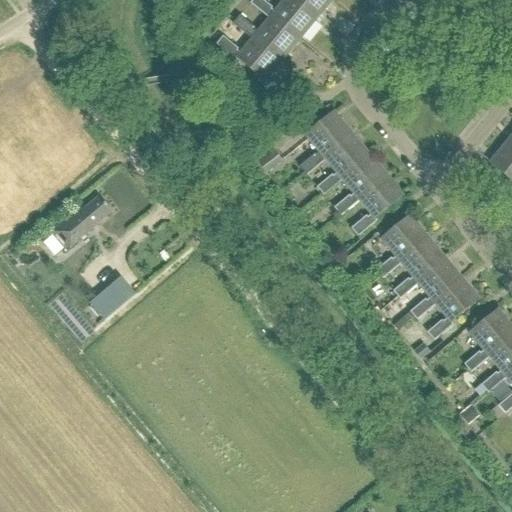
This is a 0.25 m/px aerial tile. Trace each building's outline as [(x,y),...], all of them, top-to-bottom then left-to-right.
[(253,0),(251,4),(269,19),(271,17),(301,41),(318,20),(293,0),(285,0),(274,13),(271,10),(273,8),(262,0),(253,0)] [(293,0),(318,20),(334,0),(293,0)] [(234,24),(252,39),(254,37),(283,62),(301,41),(271,17),(269,19),(258,33),(254,30),(255,29),(240,16),(234,24)] [(266,82),(283,62),(254,37),(252,39),(239,54),(237,52),(239,50),(224,37),(218,45),(236,60),(237,58),(266,82)] [(319,154),(317,156),(316,154),(300,167),(306,175),(324,160),(322,158),(352,133),(335,113),(305,138),(319,154)] [(322,158),(324,160),(336,173),(337,175),(335,177),(333,175),(317,188),(324,195),(341,180),(339,179),(369,153),(352,133),(322,158)] [(511,180),(511,145),(508,142),(491,163),(511,180)] [(267,173),(282,162),(274,152),(259,164),(267,173)] [(353,194),(351,196),(350,195),(335,208),(341,216),(358,201),(356,199),(386,174),(369,153),(339,179),(341,180),(353,194)] [(371,216),(368,218),(367,217),(352,229),(358,236),(376,221),(374,219),(403,194),(386,174),(356,199),(358,201),(371,216)] [(113,212),(100,196),(85,209),(82,206),(52,232),(67,250),(113,212)] [(382,239),(394,254),(396,257),(393,260),(391,258),(376,271),(383,279),(402,264),(399,260),(427,237),(409,216),(382,239)] [(414,278),(410,281),(409,279),(394,291),(400,299),(419,284),(417,280),(444,258),(427,237),(399,260),(402,264),(414,278)] [(417,280),(419,284),(430,296),(431,297),(427,301),(426,299),(411,312),(418,321),(436,305),(434,301),(461,278),(444,258),(417,280)] [(135,294),(122,278),(91,305),(104,320),(135,294)] [(434,301),(436,305),(447,317),(448,319),(444,322),(443,320),(428,333),(435,342),(454,325),(451,322),(479,299),(461,278),(434,301)] [(484,351),(481,353),(480,352),(464,365),(472,374),(490,359),(488,356),(511,335),(511,327),(498,312),(471,335),(484,351)] [(501,372),(498,375),(497,373),(482,385),(487,392),(488,393),(507,378),(505,377),(511,371),(511,335),(488,356),(490,359),(501,372)] [(421,361),(430,353),(423,344),(413,352),(421,361)] [(511,384),(511,395),(499,406),(506,414),(511,409),(511,371),(505,377),(507,378),(511,384)] [(482,385),(475,391),(480,397),(487,392),(482,385)] [(471,406),(458,416),(467,427),(480,416),(471,406)]
